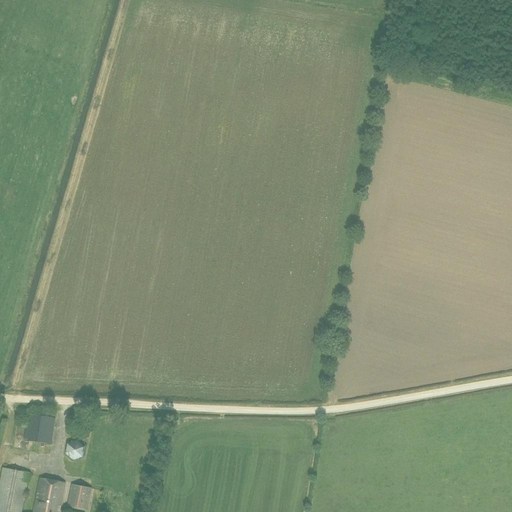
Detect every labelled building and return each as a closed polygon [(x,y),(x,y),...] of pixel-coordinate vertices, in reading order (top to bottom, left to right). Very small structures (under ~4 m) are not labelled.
[(24,440),(39,443),(52,445),(56,419),(27,414),(24,440)] [(66,460),(78,460),(78,445),(67,444),(66,460)] [(2,468),(0,479),(0,511),(21,511),(30,473),(2,468)] [(40,479),(33,511),(59,511),(65,484),(40,479)] [(86,511),(90,488),(72,485),(68,508),(86,511)]
